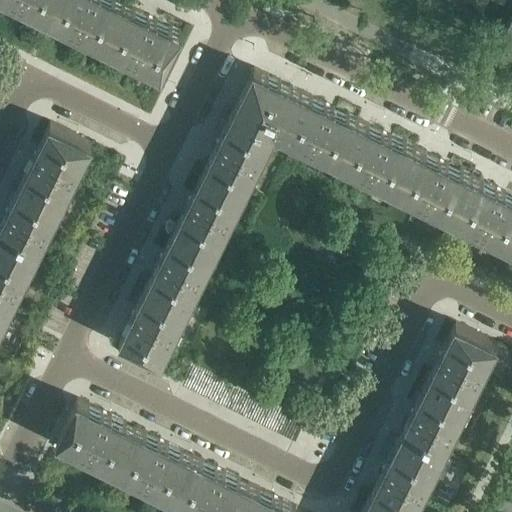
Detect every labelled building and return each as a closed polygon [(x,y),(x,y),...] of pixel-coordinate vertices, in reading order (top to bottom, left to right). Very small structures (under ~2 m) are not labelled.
[(14,0),(47,16),(54,0),(14,0)] [(104,44),(124,2),(119,0),(54,0),(47,16),(104,44)] [(162,73),(182,31),(124,2),(104,44),(162,73)] [(511,17),(499,44),(511,50),(511,17)] [(281,132),(301,90),(254,67),(233,109),(275,130),(275,129),(281,132)] [(338,160),(358,118),(301,90),(281,132),(338,160)] [(246,187),(275,130),(233,109),(205,166),(246,187)] [(395,188),(415,146),(358,118),(338,160),(395,188)] [(64,199),(92,141),(51,121),(22,179),(64,199)] [(452,216),(472,174),(415,146),(395,188),(452,216)] [(218,244),(246,187),(205,166),(177,223),(218,244)] [(509,244),(511,237),(511,193),(472,174),(452,216),(509,244)] [(0,238),(36,256),(64,199),(22,179),(0,223),(0,238)] [(190,301),(218,244),(177,223),(148,280),(190,301)] [(0,309),(7,313),(36,256),(0,238),(0,309)] [(161,359),(190,301),(148,280),(120,338),(161,359)] [(469,399),(498,341),(456,321),(427,379),(469,399)] [(192,387),(203,365),(193,360),(182,382),(192,387)] [(203,392),(213,370),(203,365),(192,387),(203,392)] [(213,397),(224,375),(213,370),(203,392),(213,397)] [(223,402),(234,380),(224,375),(213,397),(223,402)] [(441,456),(469,399),(427,379),(399,436),(441,456)] [(234,407),(244,385),(234,380),(223,402),(234,407)] [(244,412),(254,390),(244,385),(234,407),(244,412)] [(254,417),(265,395),(254,390),(244,412),(254,417)] [(264,422),(275,400),(265,395),(254,417),(264,422)] [(115,467),(135,426),(78,397),(57,439),(115,467)] [(275,428),(285,406),(275,400),(264,422),(275,428)] [(285,433),(295,411),(285,406),(275,428),(285,433)] [(295,438),(306,416),(295,411),(285,433),(295,438)] [(172,496),(192,454),(135,426),(115,467),(172,496)] [(410,511),(413,511),(441,456),(399,436),(371,493),(410,511)] [(205,511),(234,511),(249,482),(192,454),(172,496),(205,511)] [(293,511),(297,505),(249,482),(234,511),(293,511)] [(410,511),(371,493),(361,511),(410,511)]
